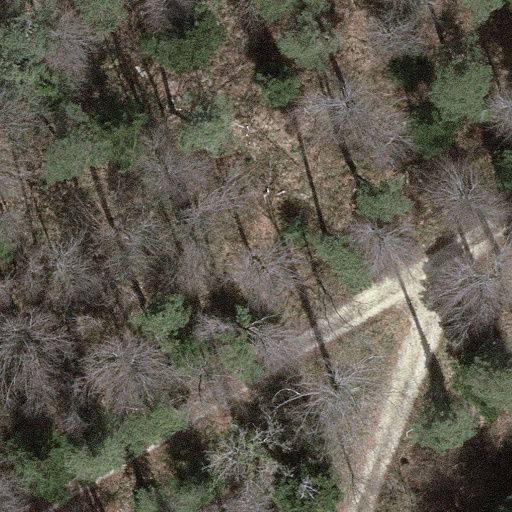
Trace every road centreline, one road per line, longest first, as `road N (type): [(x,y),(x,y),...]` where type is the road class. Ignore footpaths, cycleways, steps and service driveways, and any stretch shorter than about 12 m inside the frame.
road 1 (track): [(511,215),(458,252),(185,391),(13,511)]
road 2 (track): [(350,511),(458,252)]
